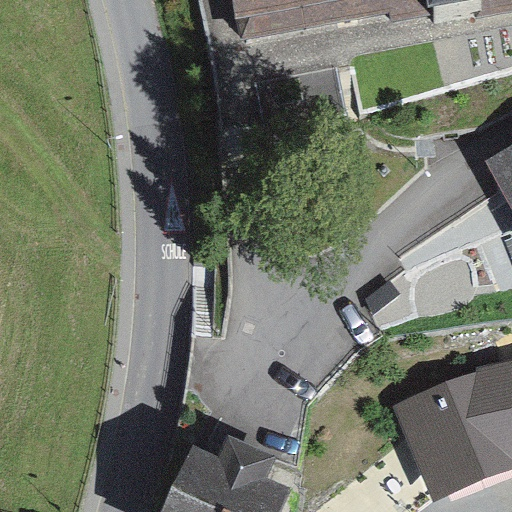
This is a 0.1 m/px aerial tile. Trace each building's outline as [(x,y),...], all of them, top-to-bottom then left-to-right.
[(236,0),(243,35),(426,5),(429,19),(488,8),(486,0),(236,0)] [(338,68),(256,83),(266,135),(347,121),(338,68)] [(511,195),(511,164),(499,172),(511,195)] [(511,372),(402,411),(432,496),(511,467),(511,372)] [(194,460),(171,511),(276,511),(282,498),(261,489),(271,466),(229,448),(220,471),(194,460)]
